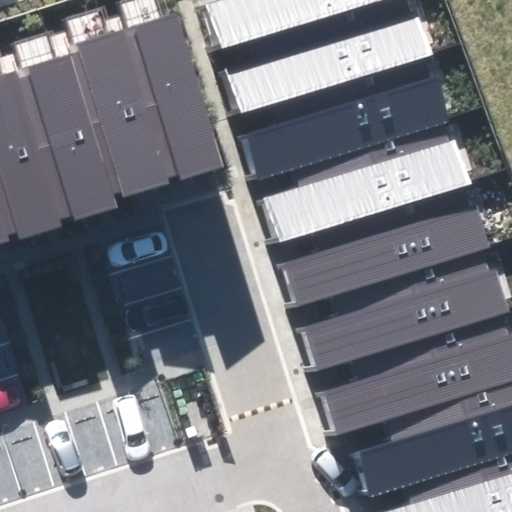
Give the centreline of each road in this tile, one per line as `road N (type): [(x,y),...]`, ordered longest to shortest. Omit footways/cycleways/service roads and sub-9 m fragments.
road 1 (residential): [(201,210),(283,459)]
road 2 (residential): [(106,511),(283,459)]
